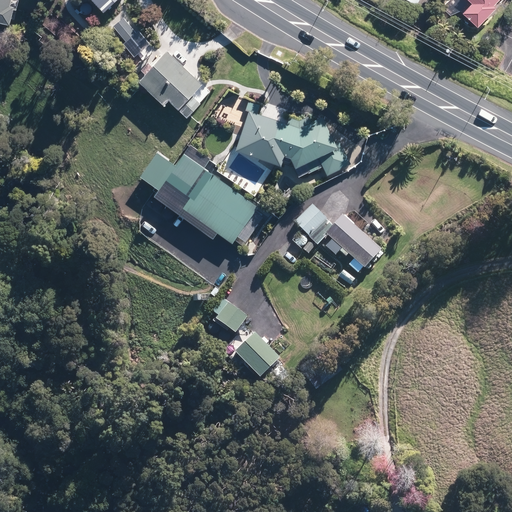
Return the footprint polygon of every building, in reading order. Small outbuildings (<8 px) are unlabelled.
[(0,0),(0,24),(8,26),(12,9),(16,10),(18,0),(0,0)] [(92,0),(103,11),(114,0),(92,0)] [(459,14),(475,29),(494,9),(492,7),(497,0),(464,0),(468,4),(459,14)] [(124,18),(114,25),(127,42),(124,44),(134,57),(150,46),(138,31),(135,33),(124,18)] [(167,51),(137,82),(162,106),(166,101),(185,119),(200,103),(192,95),(202,85),(167,51)] [(307,117),(299,121),(285,116),(287,110),(264,102),(254,130),(246,127),(239,150),(260,157),(263,150),(289,159),(293,169),(296,167),(301,177),(322,167),(326,175),(350,164),(338,140),(333,143),(321,117),(309,122),(307,117)] [(187,142),(149,194),(212,239),(216,233),(231,244),(234,240),(242,246),(264,217),(255,210),(258,206),(204,168),(211,159),(187,142)] [(311,205),(293,223),(317,247),(327,237),(361,271),(382,250),(361,229),(366,225),(353,212),(342,216),(332,226),(311,205)] [(247,318),(220,299),(211,313),(217,317),(214,321),(235,335),(236,333),(238,336),(221,352),(253,385),(270,369),(273,372),(282,363),(265,346),(268,343),(263,338),(260,341),(243,324),(247,318)]
